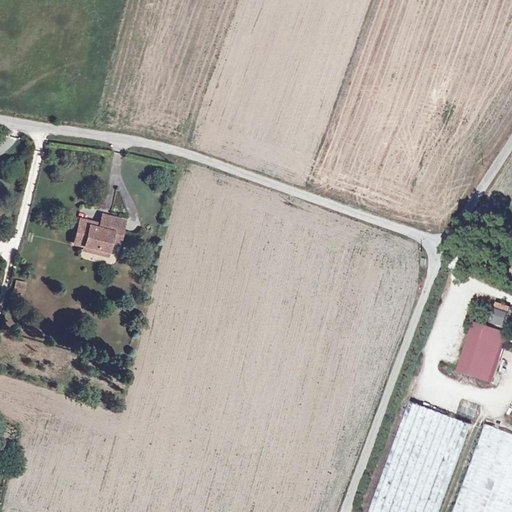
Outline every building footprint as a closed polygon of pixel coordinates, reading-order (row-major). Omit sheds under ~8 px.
[(99,223),(91,221),(90,225),(105,229),(109,216),(101,214),(99,223)] [(85,248),(99,252),(100,248),(109,250),(111,242),(117,243),(119,232),(109,230),(110,225),(120,228),(123,219),(109,216),(105,229),(90,225),(91,221),(81,219),(76,242),(85,245),(85,248)] [(489,323),(504,326),(509,305),(494,302),(489,323)] [(478,323),(463,370),(488,378),(503,331),(478,323)] [(415,403),(373,511),(441,511),(475,424),(415,403)] [(455,511),(511,511),(511,431),(489,423),(455,511)]
